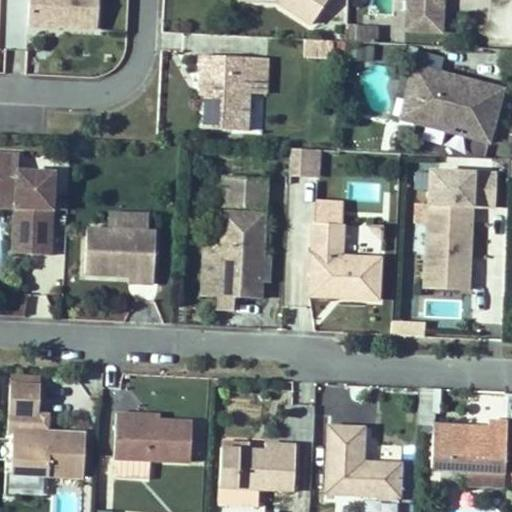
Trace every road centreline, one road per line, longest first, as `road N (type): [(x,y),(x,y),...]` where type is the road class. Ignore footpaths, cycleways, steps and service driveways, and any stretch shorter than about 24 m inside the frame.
road 1 (residential): [(0,339),(511,376)]
road 2 (residential): [(150,0),(149,33),(131,81),(97,98),(0,91)]
